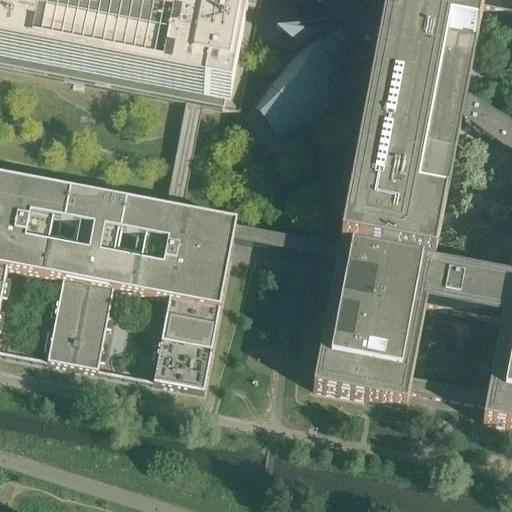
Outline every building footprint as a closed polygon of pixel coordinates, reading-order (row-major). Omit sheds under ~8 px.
[(0,0),(0,71),(185,107),(203,111),(223,114),(243,0),(0,0)] [(511,0),(388,0),(376,64),(340,252),(236,232),(182,221),(182,219),(203,111),(185,107),(164,215),(164,216),(161,231),(233,245),(338,265),(313,395),(406,412),(409,396),(486,411),(483,427),(511,432),(511,0)] [(243,0),(223,114),(240,118),(262,5),(309,14),(325,26),(355,49),(376,64),(388,0),(243,0)] [(270,95),(254,115),(254,116),(257,113),(281,143),(277,145),(278,146),(303,134),(306,138),(327,120),(332,124),(339,98),(344,102),(343,75),(348,77),(348,56),(352,59),(355,49),(325,26),(282,37),(303,51),(307,53),(294,64),(295,64),(282,77),(283,78),(269,94),(270,95)] [(0,313),(7,276),(63,287),(47,368),(98,378),(113,297),(169,307),(154,389),(204,398),(233,245),(161,231),(164,216),(0,183),(0,313)]
